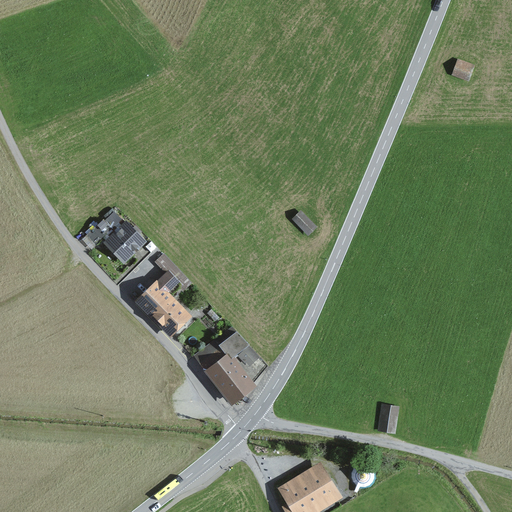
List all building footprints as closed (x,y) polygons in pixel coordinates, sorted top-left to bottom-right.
[(471,80),(475,67),(460,62),(455,76),(471,80)] [(302,213),(295,220),(309,235),(317,229),(302,213)] [(104,219),(88,234),(97,244),(113,229),(104,219)] [(132,220),(105,246),(124,265),(151,240),(132,220)] [(168,271),(139,300),(171,332),(189,315),(170,296),(181,285),(185,289),(192,282),(164,254),(157,260),(168,271)] [(134,273),(125,282),(134,292),(143,283),(134,273)] [(234,326),(198,353),(234,398),(251,385),(267,364),(234,326)] [(400,407),(385,405),(382,430),(397,432),(400,407)] [(321,465),(279,490),(291,511),(323,511),(342,501),(321,465)]
